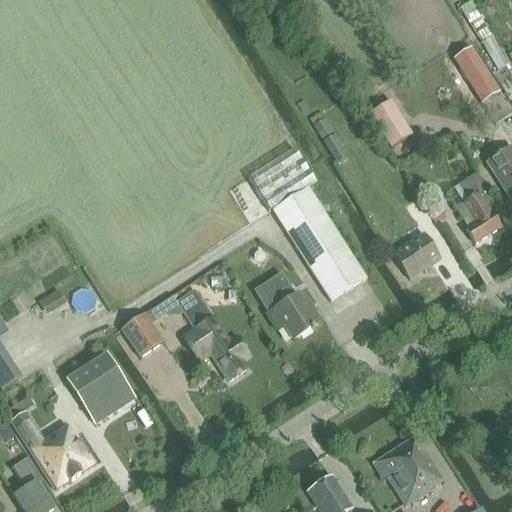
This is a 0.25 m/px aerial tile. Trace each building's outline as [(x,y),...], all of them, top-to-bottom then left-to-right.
[(132,0),(9,0),(17,13),(38,0),(78,0),(72,4),(69,38),(132,0)] [(487,69),(474,48),(458,59),(463,66),(459,68),(468,82),(487,69)] [(494,126),(511,114),(511,113),(499,93),(481,104),(494,126)] [(413,139),(391,103),(370,117),(393,152),(413,139)] [(311,121),(314,127),(325,121),(321,115),(311,121)] [(325,121),(314,127),(314,128),(323,144),(336,137),(326,120),(325,121)] [(349,158),(336,137),(323,144),(337,165),(349,158)] [(511,149),(511,148),(487,163),(511,201),(511,200),(511,149)] [(97,261),(119,298),(168,270),(172,269),(271,212),(277,198),(290,190),(287,175),(294,171),(288,160),(278,156),(268,158),(232,179),(223,181),(216,177),(211,187),(197,190),(195,180),(191,190),(178,197),(172,195),(163,214),(160,215),(155,227),(157,239),(145,246),(137,264),(128,248),(122,245),(112,247),(93,238),(97,261)] [(463,206),(456,211),(467,229),(465,231),(475,246),(501,229),(489,211),(497,206),(477,176),(459,188),(468,203),(463,206)] [(427,184),(417,190),(425,203),(435,197),(427,184)] [(308,190),(272,213),(332,304),(367,281),(308,190)] [(439,209),(429,215),(437,229),(447,223),(439,209)] [(425,234),(393,256),(410,282),(441,261),(425,234)] [(499,269),(510,263),(503,250),(492,256),(499,269)] [(281,276),(255,294),(269,315),(267,316),(278,333),(284,329),(294,342),(321,324),(311,311),(308,313),(297,296),(296,297),(281,276)] [(77,288),(88,304),(103,294),(92,278),(77,288)] [(228,344),(212,320),(194,292),(176,304),(194,332),(183,339),(198,363),(210,355),(228,383),(245,372),(241,361),(248,356),(237,338),(228,344)] [(58,293),(50,297),(58,310),(66,305),(58,293)] [(120,330),(139,358),(163,343),(144,314),(120,330)] [(0,390),(1,392),(22,379),(0,344),(0,390)] [(107,357),(66,383),(85,414),(127,387),(107,357)] [(10,425),(27,451),(55,493),(96,466),(76,435),(72,437),(65,426),(43,441),(26,415),(10,425)] [(4,426),(0,429),(0,440),(1,442),(4,446),(14,439),(4,426)] [(415,439),(373,466),(384,483),(387,481),(405,509),(432,491),(431,489),(443,482),(415,439)] [(21,511),(50,511),(34,486),(40,482),(26,460),(10,470),(24,493),(14,500),(21,511)] [(350,511),(353,511),(332,478),(307,494),(318,511),(350,511)]
